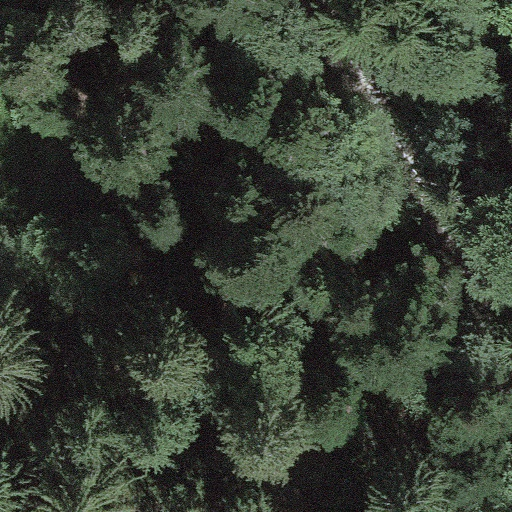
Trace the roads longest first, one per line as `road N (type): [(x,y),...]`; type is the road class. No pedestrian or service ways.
road 1 (track): [(0,79),(19,158),(36,312),(26,511)]
road 2 (track): [(511,374),(310,0)]
